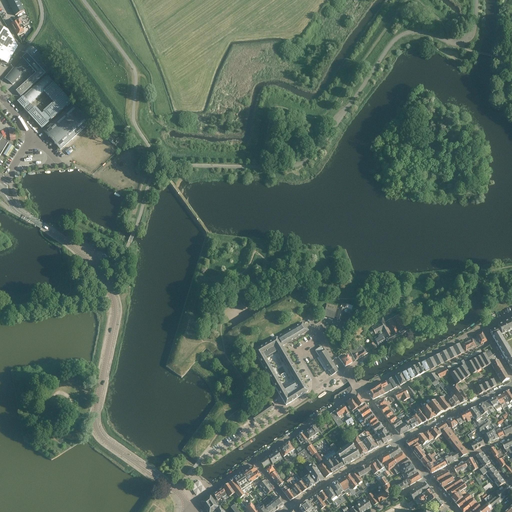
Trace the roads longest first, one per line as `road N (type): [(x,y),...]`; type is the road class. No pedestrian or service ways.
road 1 (unclassified): [(476,0),(472,32),(460,43),(420,31),(394,40),(304,162),(156,170),(106,284)]
road 2 (tertiary): [(176,490),(95,425),(115,312),(106,284)]
road 3 (residential): [(176,490),(204,455),(342,372)]
road 4 (residential): [(244,312),(299,292),(342,372)]
road 5 (tertiary): [(106,284),(0,187)]
road 6 (residential): [(359,390),(483,327)]
road 7 (residential): [(370,404),(491,342)]
road 8 (residential): [(254,461),(359,390)]
road 9 (residential): [(399,442),(511,384)]
road 10 (tertiary): [(292,505),(399,442)]
